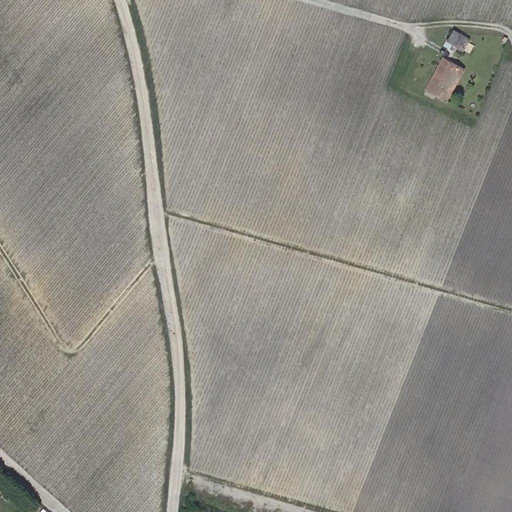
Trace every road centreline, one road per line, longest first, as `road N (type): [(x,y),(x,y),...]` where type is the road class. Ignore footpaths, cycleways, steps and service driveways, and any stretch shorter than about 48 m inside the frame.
road 1 (track): [(122,0),(146,103),(180,375),(173,511)]
road 2 (track): [(178,474),(304,511)]
